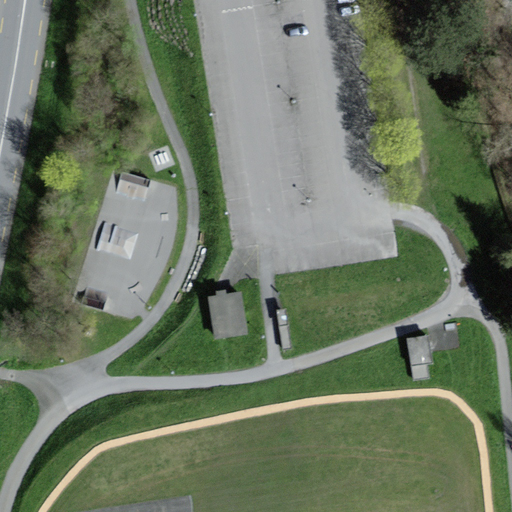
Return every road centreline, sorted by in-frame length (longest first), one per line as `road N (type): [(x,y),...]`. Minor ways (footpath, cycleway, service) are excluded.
road 1 (motorway): [(254,0),(335,511)]
road 2 (motorway): [(403,511),(322,0)]
road 3 (residential): [(0,372),(74,385),(254,374),(344,349),(463,297)]
road 4 (primary): [(24,0),(0,150)]
